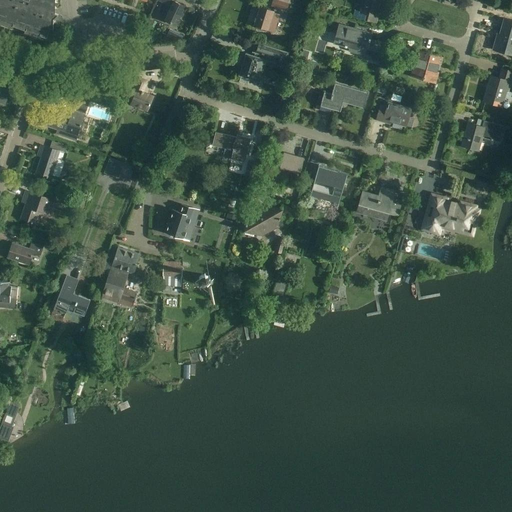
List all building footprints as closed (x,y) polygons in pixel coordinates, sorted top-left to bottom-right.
[(54,0),(0,0),(0,24),(38,38),(43,39),(48,40),(53,41),(53,18),(55,19),(57,17),(60,14),(54,12),(54,0)] [(179,25),(181,19),(179,18),(185,6),(172,0),(158,0),(166,4),(161,15),(165,17),(164,19),(176,25),(177,24),(179,25)] [(272,0),(271,5),(284,10),(287,2),(281,0),(272,0)] [(362,0),(359,12),(366,14),(365,18),(376,22),(381,0),(362,0)] [(273,31),(274,25),(278,14),(272,12),(273,11),(260,7),(259,10),(256,15),(257,15),(254,25),(255,25),(255,27),(255,28),(264,31),(266,30),(266,29),(273,31)] [(147,17),(144,23),(151,27),(154,21),(147,17)] [(511,20),(504,18),(497,40),(495,39),(492,49),(511,54),(511,20)] [(377,61),(382,43),(369,39),(371,33),(339,24),(334,42),(350,47),(349,50),(364,54),(363,58),(377,61)] [(169,29),(166,36),(181,43),(184,36),(169,29)] [(284,65),(288,52),(255,42),(252,51),(255,52),(254,55),(246,53),(244,60),(241,59),(239,65),(242,66),(239,75),(241,75),(239,81),(248,84),(250,78),(259,81),(266,59),(267,56),(275,58),(274,62),(284,65)] [(441,65),(443,57),(425,52),(417,50),(415,58),(417,58),(415,66),(412,65),(410,76),(418,78),(436,83),(439,72),(437,72),(438,64),(441,65)] [(508,91),(511,76),(511,71),(501,69),(499,78),(490,76),(483,101),(502,106),(506,91),(508,91)] [(138,106),(138,108),(146,111),(152,97),(141,94),(142,92),(141,92),(144,82),(137,79),(133,90),(132,90),(130,96),(133,97),(131,103),(132,103),(138,106)] [(323,96),(321,105),(331,108),(340,111),(342,105),(342,102),(347,103),(364,108),(368,92),(335,83),(332,94),(325,92),(323,96)] [(0,86),(0,102),(5,104),(10,90),(0,86)] [(392,94),(390,100),(399,102),(401,97),(392,94)] [(52,110),(47,125),(57,129),(56,133),(76,140),(89,103),(90,98),(78,95),(76,99),(71,116),(52,110)] [(381,104),(377,119),(384,121),(385,119),(391,121),(406,126),(409,118),(411,108),(388,101),(386,106),(381,104)] [(503,126),(477,118),(475,125),(467,122),(461,145),(479,151),(483,137),(498,142),(503,126)] [(213,138),(212,144),(224,147),(222,156),(231,157),(231,158),(245,162),(251,137),(237,134),(236,136),(215,131),(213,138)] [(58,177),(64,160),(58,158),(60,151),(41,144),(38,152),(42,153),(36,172),(51,178),(52,175),(58,177)] [(299,174),(304,158),(283,152),(279,168),(299,174)] [(137,155),(134,163),(139,165),(140,166),(143,158),(142,157),(137,155)] [(110,157),(104,172),(118,178),(124,163),(110,157)] [(251,176),(254,162),(248,161),(244,175),(251,176)] [(312,189),(310,196),(318,198),(319,195),(339,201),(347,173),(319,164),(314,181),(312,189)] [(363,191),(357,212),(375,217),(377,217),(386,220),(388,214),(390,207),(392,199),(395,191),(395,190),(381,187),(379,195),(363,191)] [(77,188),(75,194),(81,197),(83,190),(77,188)] [(44,196),(25,190),(23,196),(27,198),(21,217),(36,223),(40,211),(50,215),(55,199),(56,195),(45,192),(44,196)] [(431,193),(421,230),(439,235),(441,228),(472,236),(480,206),(460,200),(459,203),(446,200),(446,197),(431,193)] [(82,213),(86,201),(78,198),(74,210),(82,213)] [(174,208),(168,228),(183,234),(187,223),(201,228),(206,212),(184,205),(182,211),(174,208)] [(277,227),(281,210),(264,205),(262,211),(256,209),(255,215),(250,213),(245,230),(262,235),(264,230),(269,231),(271,226),(277,227)] [(228,212),(225,219),(236,223),(238,216),(228,212)] [(277,241),(274,252),(281,253),(283,243),(277,241)] [(30,248),(12,243),(7,257),(30,264),(34,253),(40,255),(43,247),(32,243),(30,248)] [(134,274),(140,253),(118,246),(112,266),(111,269),(102,293),(119,299),(118,303),(132,307),(133,303),(137,291),(124,287),(128,275),(128,274),(128,272),(134,274)] [(182,277),(182,266),(182,262),(163,260),(162,276),(163,276),(163,286),(173,286),(181,286),(181,277),(182,277)] [(406,266),(402,281),(408,283),(412,268),(406,266)] [(55,304),(54,308),(65,312),(67,308),(84,315),(90,300),(77,295),(73,293),(78,279),(67,274),(61,289),(59,295),(55,304)] [(206,287),(207,287),(209,286),(210,285),(211,284),(211,282),(211,281),(211,279),(211,278),(210,277),(209,276),(208,275),(206,274),(205,274),(203,274),(202,275),(200,276),(199,277),(198,278),(198,280),(198,282),(198,283),(199,285),(201,286),(202,287),(204,287),(206,287)] [(0,306),(9,307),(9,302),(10,298),(16,299),(17,290),(17,286),(11,286),(9,286),(10,282),(0,280),(0,306)] [(329,289),(328,292),(331,292),(337,294),(339,288),(339,287),(330,285),(329,289)] [(260,293),(257,299),(263,302),(266,297),(260,293)] [(2,422),(0,425),(0,437),(8,440),(12,431),(14,426),(12,425),(2,422)]
